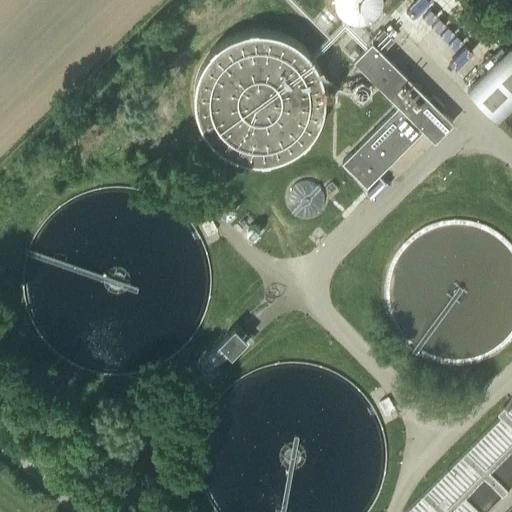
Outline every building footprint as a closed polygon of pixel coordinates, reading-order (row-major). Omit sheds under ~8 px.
[(377,2),(377,0),(329,0),(331,5),(333,8),(335,13),(342,18),(348,20),(352,21),(356,21),(362,20),(367,17),(370,15),(373,11),(376,6),(377,2)] [(444,105),(432,93),(428,97),(381,49),(393,37),(383,27),(365,45),(355,35),(342,47),(398,103),(341,160),(365,184),(422,127),(434,138),(452,120),(441,109),(444,105)] [(322,109),(324,96),(322,83),(319,71),(312,58),(305,49),(296,41),(283,34),(271,30),(260,29),(246,30),(232,33),(221,39),(210,47),(202,57),(195,67),(191,81),(189,95),(190,108),(194,120),(199,132),(208,143),(218,151),(229,157),(239,161),(247,163),(254,163),(268,162),(276,160),(284,157),(295,151),(305,143),(312,134),(316,128),(319,120),(322,109)] [(466,89),(497,120),(511,105),(511,48),(510,46),(466,89)] [(332,201),(333,197),(331,189),(329,185),(326,181),(323,179),(319,176),(311,175),(306,175),(302,176),(295,181),(290,187),(289,191),(288,196),(288,200),(289,204),(294,211),(298,215),(301,217),(309,219),(315,219),(319,217),(326,213),(328,210),(331,206),(332,201)] [(231,353),(249,337),(237,323),(219,340),(231,353)] [(485,511),(511,485),(511,402),(402,511),(485,511)]
